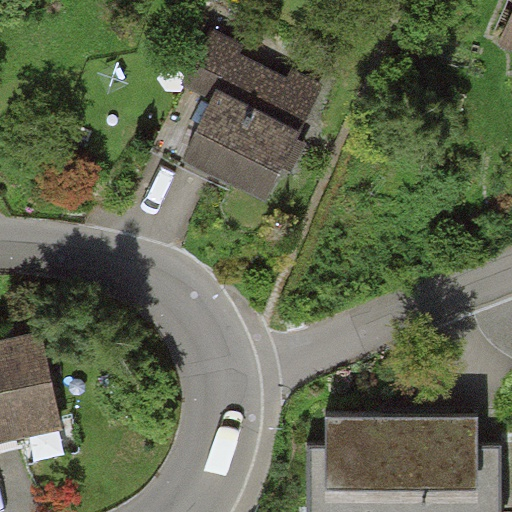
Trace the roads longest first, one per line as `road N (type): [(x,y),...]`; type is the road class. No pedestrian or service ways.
road 1 (residential): [(225,381),(273,374),(511,281)]
road 2 (residential): [(225,381),(196,309),(140,266),(0,245)]
road 3 (residential): [(181,511),(215,463),(225,381)]
